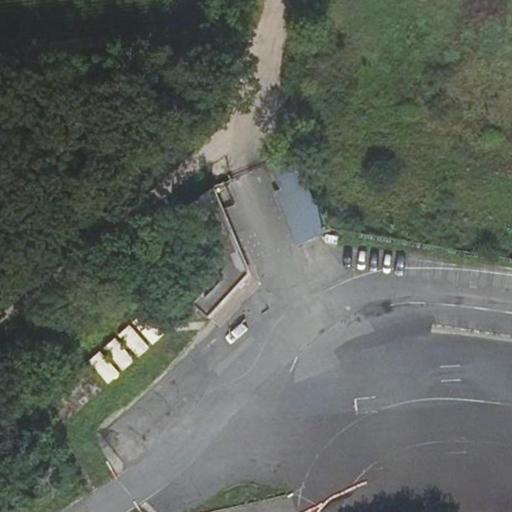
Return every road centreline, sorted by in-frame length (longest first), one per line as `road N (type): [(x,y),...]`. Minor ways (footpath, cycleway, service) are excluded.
road 1 (unclassified): [(288,0),(271,62),(240,108),(0,311)]
road 2 (track): [(288,15),(189,23),(0,64)]
road 3 (unknown): [(304,322),(318,455)]
